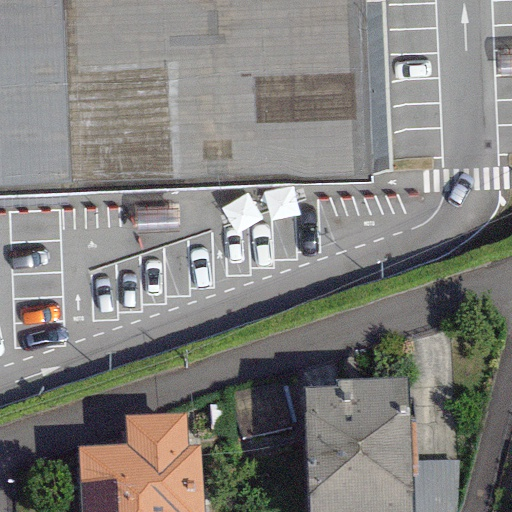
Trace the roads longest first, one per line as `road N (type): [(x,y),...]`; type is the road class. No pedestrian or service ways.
road 1 (residential): [(0,462),(511,239)]
road 2 (residential): [(511,316),(483,422),(445,511)]
